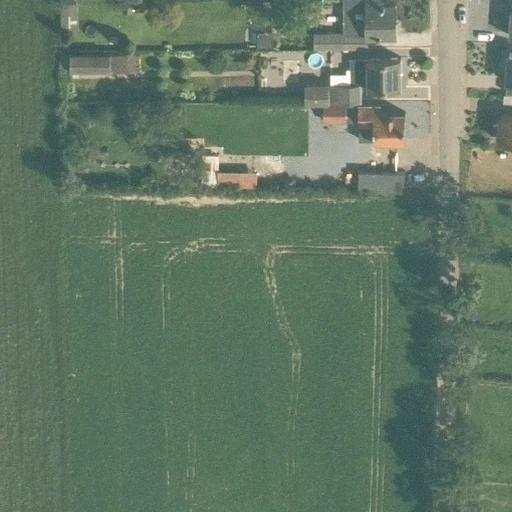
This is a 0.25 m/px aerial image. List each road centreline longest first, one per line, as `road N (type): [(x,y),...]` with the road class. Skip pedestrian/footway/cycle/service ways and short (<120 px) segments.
road 1 (unclassified): [(449,206),(441,511)]
road 2 (unclassified): [(449,206),(446,0)]
